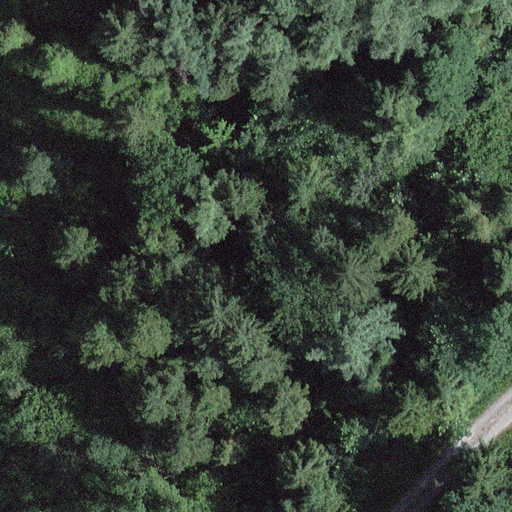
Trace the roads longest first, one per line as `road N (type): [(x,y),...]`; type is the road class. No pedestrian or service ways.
road 1 (track): [(0,89),(49,96),(160,180),(342,416),(395,511)]
road 2 (track): [(511,416),(421,511)]
